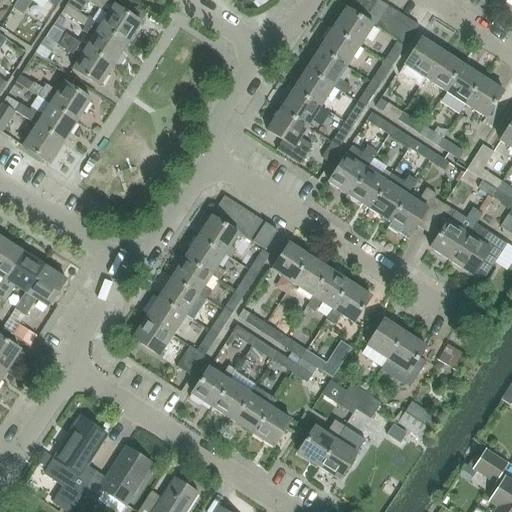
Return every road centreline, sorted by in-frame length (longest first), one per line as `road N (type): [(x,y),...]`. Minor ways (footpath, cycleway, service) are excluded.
road 1 (residential): [(452,318),(205,161)]
road 2 (residential): [(290,511),(67,373)]
road 3 (residential): [(112,261),(146,251),(205,161)]
road 4 (residential): [(112,261),(0,190)]
road 5 (residential): [(205,161),(211,125),(255,47)]
road 6 (residential): [(67,373),(107,302),(112,261)]
road 7 (residential): [(0,475),(67,373)]
